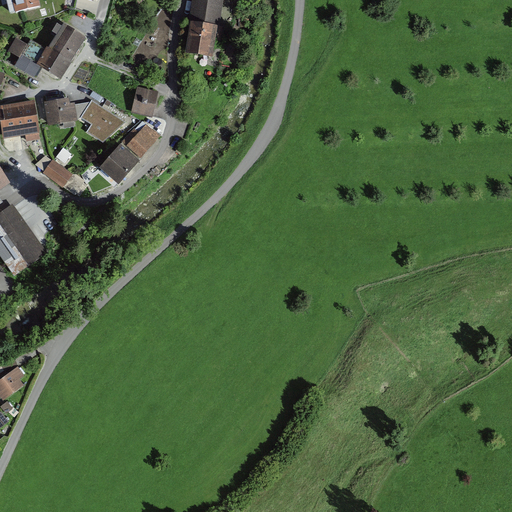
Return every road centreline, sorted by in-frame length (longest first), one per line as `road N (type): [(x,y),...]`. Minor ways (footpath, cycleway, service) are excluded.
road 1 (unclassified): [(300,0),(272,132),(213,201),(62,347),(0,472)]
road 2 (residential): [(5,155),(47,191),(75,202),(125,187),(170,127),(181,0)]
road 3 (residential): [(0,103),(65,84),(106,0)]
